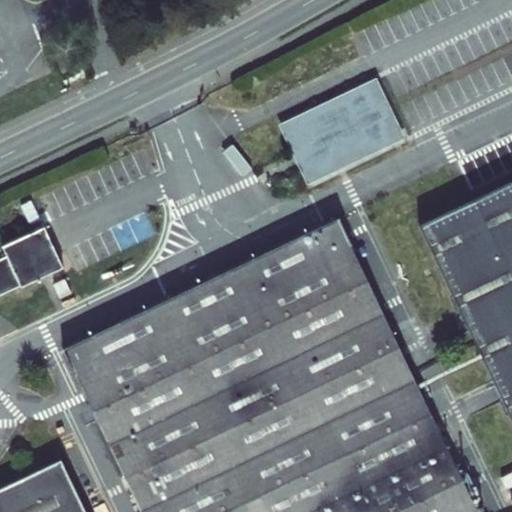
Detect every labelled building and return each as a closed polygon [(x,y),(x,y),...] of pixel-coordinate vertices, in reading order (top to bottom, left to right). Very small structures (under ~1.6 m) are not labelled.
[(374,80),(280,125),(294,153),(308,181),(402,136),(374,80)] [(511,180),(418,225),(511,419),(511,180)] [(477,511),(337,219),(63,347),(140,511),(477,511)] [(0,294),(63,265),(43,224),(0,244),(7,257),(0,260),(0,294)] [(82,511),(57,459),(0,486),(0,511),(82,511)] [(511,473),(500,479),(511,504),(511,473)]
